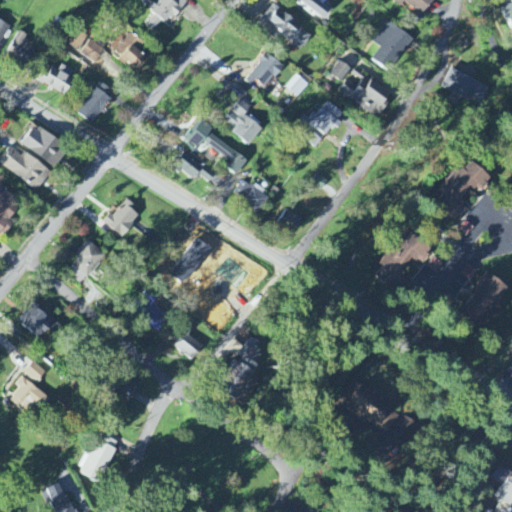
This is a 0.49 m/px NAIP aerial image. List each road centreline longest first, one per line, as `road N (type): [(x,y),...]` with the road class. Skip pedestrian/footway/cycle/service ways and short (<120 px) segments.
road 1 (residential): [(91,511),(178,391),(289,266),(463,5)]
road 2 (residential): [(511,411),(0,86)]
road 3 (residential): [(267,511),(287,483),(276,457),(178,391),(22,258)]
road 4 (residential): [(22,258),(233,0)]
road 5 (residential): [(402,337),(487,217)]
